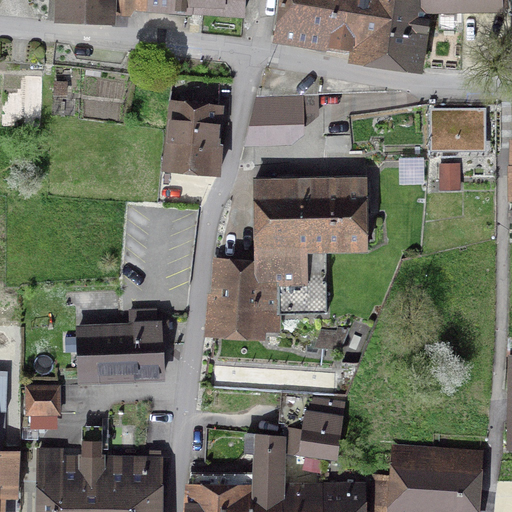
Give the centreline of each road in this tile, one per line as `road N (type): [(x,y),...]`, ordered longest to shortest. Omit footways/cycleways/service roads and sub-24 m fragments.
road 1 (residential): [(174,511),(209,220),(255,56)]
road 2 (residential): [(255,56),(0,27)]
road 3 (residential): [(509,90),(255,56)]
